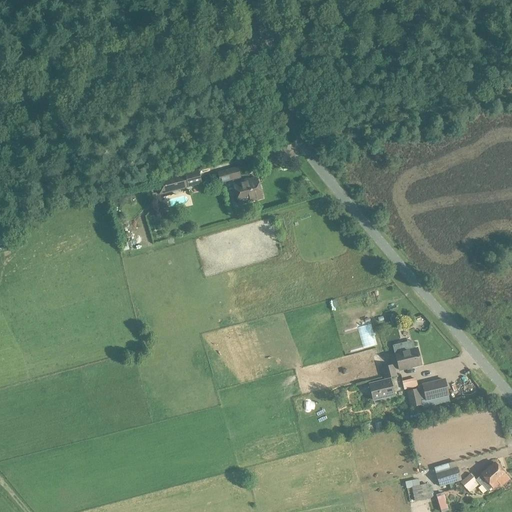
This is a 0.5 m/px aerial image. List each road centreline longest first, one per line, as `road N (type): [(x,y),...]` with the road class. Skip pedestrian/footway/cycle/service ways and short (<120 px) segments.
road 1 (unclassified): [(511,396),(319,168),(262,38)]
road 2 (tertiary): [(0,109),(262,38)]
road 3 (tertiary): [(262,38),(398,0)]
